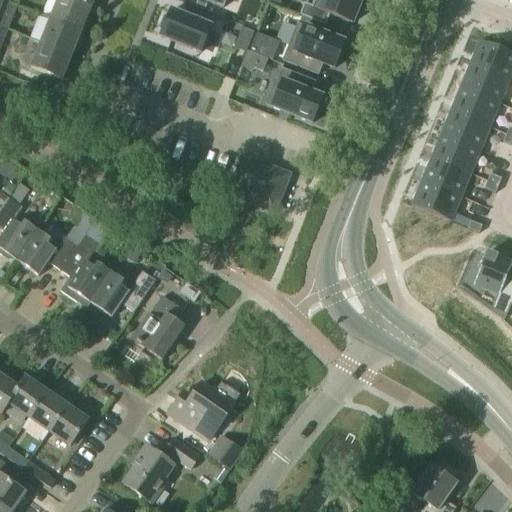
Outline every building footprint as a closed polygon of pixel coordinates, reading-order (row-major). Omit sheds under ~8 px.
[(91,8),(69,0),(58,0),(50,20),(81,32),(91,8)] [(93,0),(69,0),(91,8),(93,0)] [(201,0),(223,9),(226,0),(201,0)] [(355,0),(314,0),(312,7),(304,4),(299,16),(302,17),(323,26),(325,27),(330,16),(352,24),(361,2),(355,0)] [(0,27),(8,31),(15,13),(7,10),(0,27)] [(170,12),(168,18),(164,17),(159,30),(163,31),(160,38),(200,54),(211,28),(170,12)] [(299,25),(320,34),(323,26),(302,17),(299,25)] [(81,32),(50,20),(41,44),(72,56),(81,32)] [(334,69),(344,43),(320,34),(299,25),(297,25),(282,62),(318,76),(323,65),(334,69)] [(0,27),(0,46),(1,47),(8,31),(0,27)] [(242,29),(238,40),(235,48),(246,52),(253,33),(242,29)] [(280,43),(256,34),(249,52),(273,61),(280,43)] [(511,56),(479,43),(470,67),(508,82),(511,73),(511,56)] [(72,56),(41,44),(31,67),(62,80),(72,56)] [(470,67),(460,90),(499,106),(508,82),(470,67)] [(265,106),(312,124),(322,99),(311,94),(316,83),(282,70),(277,81),(275,80),(265,106)] [(45,91),(25,82),(20,96),(40,104),(45,91)] [(460,90),(451,113),(489,129),(499,106),(460,90)] [(451,113),(441,136),(479,152),(489,129),(451,113)] [(511,137),(505,135),(502,144),(511,148),(511,137)] [(441,136),(431,160),(470,176),(479,152),(441,136)] [(431,160),(422,183),(460,199),(470,176),(431,160)] [(252,161),(237,198),(274,212),(285,184),(280,172),(252,161)] [(489,173),(486,182),(498,187),(502,178),(489,173)] [(0,194),(9,200),(18,187),(9,181),(0,194)] [(486,182),(482,190),(495,195),(498,187),(486,182)] [(422,183),(412,206),(450,222),(460,199),(422,183)] [(182,203),(167,194),(162,202),(182,215),(188,207),(182,203)] [(15,260),(35,230),(25,224),(22,228),(14,223),(23,210),(5,198),(0,205),(0,229),(5,233),(0,241),(0,254),(3,257),(10,256),(15,260)] [(470,220),(467,228),(479,234),(482,225),(470,220)] [(35,230),(15,260),(39,276),(48,263),(59,270),(75,246),(78,241),(68,234),(65,239),(64,238),(55,251),(47,246),(51,241),(35,230)] [(75,246),(59,270),(70,277),(61,291),(78,303),(82,296),(86,299),(82,306),(83,307),(107,272),(98,265),(95,270),(87,264),(99,247),(85,237),(78,248),(75,246)] [(485,257),(473,286),(497,296),(491,311),(506,317),(511,307),(510,307),(511,301),(511,274),(509,273),(511,266),(511,263),(487,253),(485,257)] [(83,307),(87,309),(91,303),(112,318),(121,305),(134,313),(155,283),(142,273),(128,293),(121,288),(124,283),(107,272),(83,307)] [(194,304),(200,295),(186,286),(180,294),(194,304)] [(149,315),(132,339),(163,361),(185,328),(177,323),(184,313),(163,298),(150,316),(149,315)] [(0,414),(1,415),(9,405),(19,389),(0,376),(0,414)] [(29,419),(47,393),(26,379),(19,389),(9,405),(1,415),(2,415),(9,405),(29,419)] [(169,416),(183,426),(208,443),(234,407),(232,406),(239,396),(221,383),(214,393),(202,384),(187,406),(179,400),(169,416)] [(50,433),(67,407),(47,393),(29,419),(50,433)] [(88,422),(67,407),(50,433),(71,447),(88,422)] [(243,452),(222,438),(208,458),(230,472),(243,452)] [(148,448),(123,485),(150,503),(176,467),(175,466),(178,462),(191,471),(200,458),(173,440),(165,452),(166,453),(163,458),(148,448)] [(9,449),(0,442),(0,454),(3,457),(9,449)] [(9,449),(3,457),(24,471),(29,463),(9,449)] [(0,506),(8,511),(14,511),(27,494),(13,485),(20,476),(0,462),(0,506)] [(29,463),(24,471),(50,488),(55,481),(30,463),(29,463)] [(421,511),(452,511),(455,509),(445,502),(457,485),(431,467),(412,494),(427,505),(421,511)]
